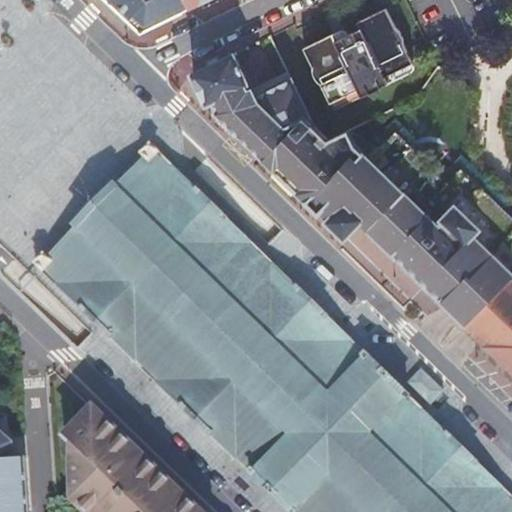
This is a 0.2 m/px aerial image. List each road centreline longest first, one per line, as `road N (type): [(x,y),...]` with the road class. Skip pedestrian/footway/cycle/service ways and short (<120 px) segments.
road 1 (unclassified): [(511,431),(137,69)]
road 2 (unclassified): [(0,298),(221,511)]
road 3 (unclassified): [(279,0),(137,69)]
